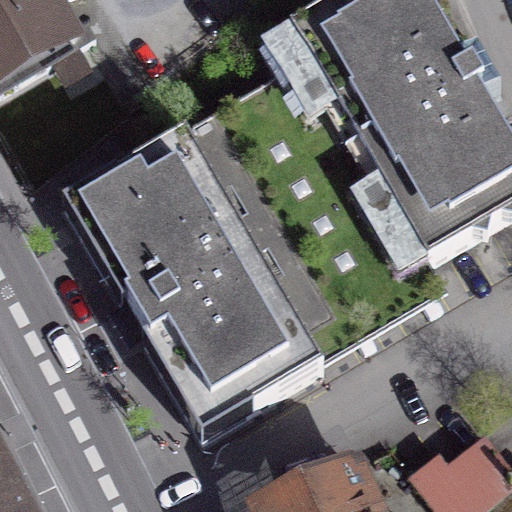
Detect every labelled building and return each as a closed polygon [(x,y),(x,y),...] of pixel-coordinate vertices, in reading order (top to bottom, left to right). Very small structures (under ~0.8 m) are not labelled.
[(0,0),(0,99),(76,57),(43,0),(0,0)] [(290,38),(309,70),(429,274),(511,225),(511,155),(484,108),(501,99),(477,58),(459,69),(418,0),(355,0),(343,7),(290,38)] [(304,347),(429,274),(309,70),(65,213),(124,312),(130,309),(150,344),(143,348),(202,449),(323,378),(304,347)] [(437,468),(414,486),(434,511),(487,511),(511,492),(511,479),(485,446),(445,478),(437,468)] [(362,511),(347,478),(273,511),(362,511)] [(16,511),(0,482),(0,511),(16,511)]
